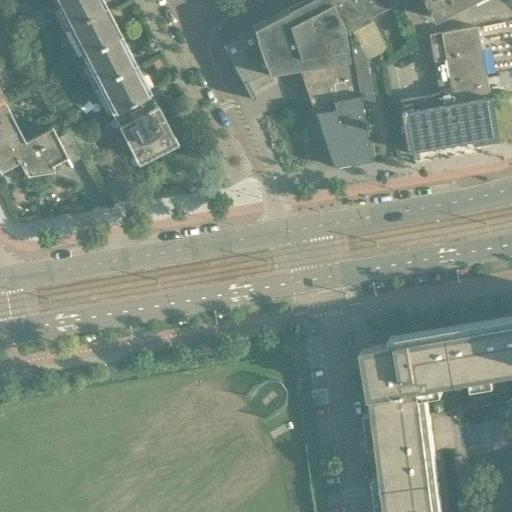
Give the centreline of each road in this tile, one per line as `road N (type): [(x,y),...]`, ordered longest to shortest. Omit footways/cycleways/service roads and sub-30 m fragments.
road 1 (tertiary): [(13,331),(322,278)]
road 2 (tertiary): [(288,230),(3,280)]
road 3 (residential): [(356,511),(322,278)]
road 4 (tertiary): [(511,188),(288,230)]
road 5 (residential): [(189,31),(288,230)]
road 6 (tertiary): [(322,278),(511,246)]
